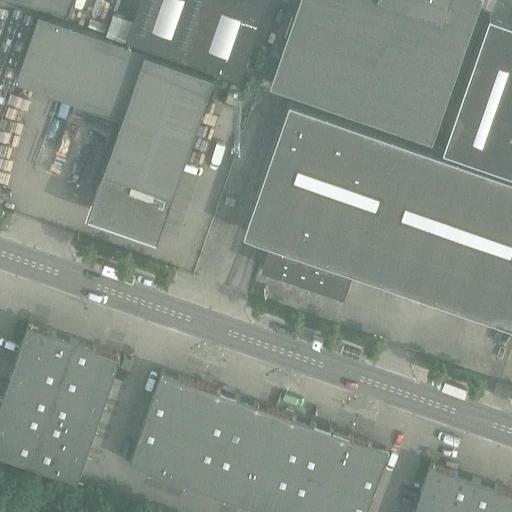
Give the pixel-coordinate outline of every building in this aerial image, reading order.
[(34,0),(68,12),(72,0),(34,0)] [(240,77),(267,0),(140,0),(127,38),(240,77)] [(432,139),(480,0),(298,0),(270,83),(432,139)] [(215,72),(39,12),(18,73),(19,73),(19,72),(124,109),(88,212),(158,236),(215,72)] [(511,174),(511,23),(489,16),(442,150),(511,174)] [(511,176),(289,99),(250,212),(276,221),(261,266),(344,295),(354,267),(434,295),(433,297),(511,324),(511,176)] [(0,452),(77,480),(112,380),(121,355),(29,323),(0,404),(0,452)] [(134,359),(124,356),(121,365),(131,369),(134,359)] [(274,511),(366,511),(389,448),(162,369),(130,462),(274,511)] [(511,511),(511,491),(430,463),(413,511),(511,511)]
